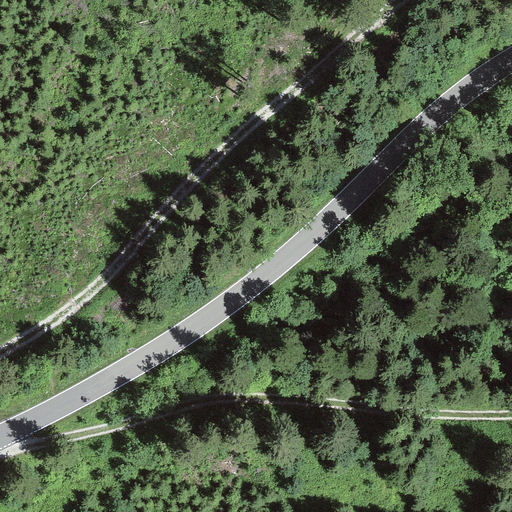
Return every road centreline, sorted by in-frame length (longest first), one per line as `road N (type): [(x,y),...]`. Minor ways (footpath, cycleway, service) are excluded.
road 1 (tertiary): [(511,60),(438,112),(303,242),(218,310),(0,435)]
road 2 (track): [(0,347),(71,307),(205,168),(401,0)]
road 3 (track): [(0,452),(218,400),(442,420),(511,417)]
